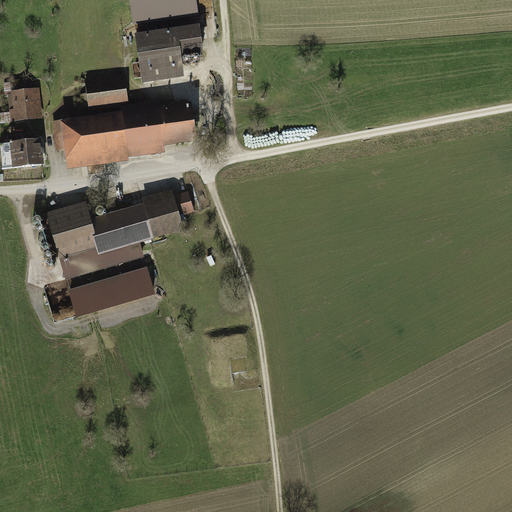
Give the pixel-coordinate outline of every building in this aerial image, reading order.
[(195,0),(129,0),(133,25),(198,16),(195,0)] [(200,24),(136,32),(142,81),(184,76),(181,56),(203,53),(200,24)] [(125,76),(86,80),(90,118),(121,114),(120,108),(129,106),(125,76)] [(10,93),(14,124),(45,119),(40,88),(10,93)] [(90,118),(53,123),(57,152),(64,151),(67,172),(129,164),(129,160),(165,155),(164,148),(197,144),(192,105),(160,109),(159,103),(129,106),(120,108),(121,114),(90,118)] [(41,142),(10,145),(12,170),(44,167),(41,142)] [(194,211),(189,195),(176,199),(174,191),(142,200),(144,205),(93,219),(87,201),(46,213),(59,258),(99,247),(101,254),(140,243),(151,240),(172,233),(171,230),(181,227),(178,216),(194,211)] [(99,247),(59,258),(66,280),(145,257),(140,243),(101,254),(99,247)] [(147,269),(70,291),(77,318),(155,295),(147,269)]
